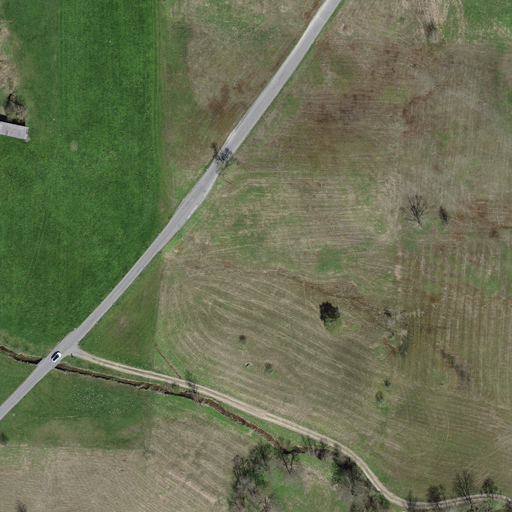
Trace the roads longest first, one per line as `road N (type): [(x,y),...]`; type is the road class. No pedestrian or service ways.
road 1 (unclassified): [(334,0),(145,260),(0,413)]
road 2 (track): [(64,347),(188,384),(329,442),(401,502),(511,504)]
